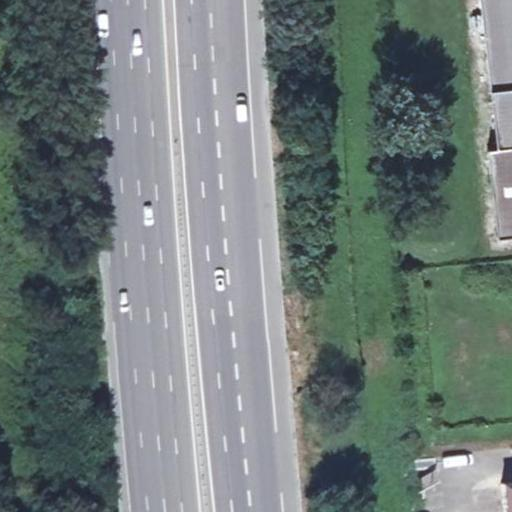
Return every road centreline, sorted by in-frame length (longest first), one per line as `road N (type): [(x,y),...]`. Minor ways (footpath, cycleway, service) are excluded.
road 1 (motorway): [(124,0),(161,511)]
road 2 (motorway): [(246,511),(209,0)]
